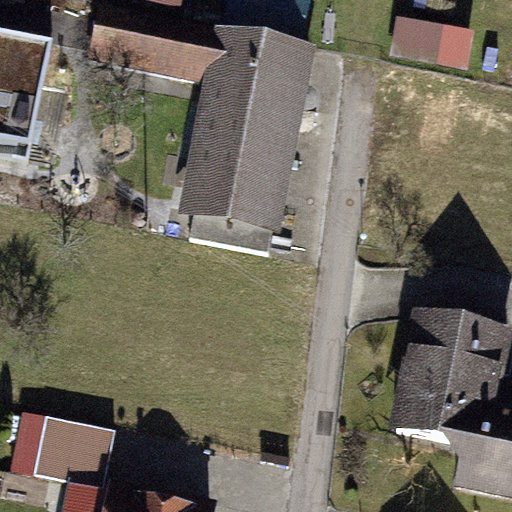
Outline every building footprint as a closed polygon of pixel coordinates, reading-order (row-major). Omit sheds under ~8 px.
[(147,0),(147,5),(191,9),(191,0),(147,0)] [(227,38),(105,14),(97,56),(185,74),(184,82),(215,88),(190,212),(198,213),(192,243),(276,259),(318,50),(228,32),(227,38)] [(448,33),(401,24),(394,58),(441,67),(448,33)] [(0,142),(32,149),(52,48),(0,37),(0,142)] [(511,334),(424,316),(400,436),(469,450),(462,488),(511,497),(511,414),(496,411),(511,334)] [(111,441),(43,429),(33,485),(101,497),(111,441)] [(197,511),(115,496),(111,511),(197,511)]
